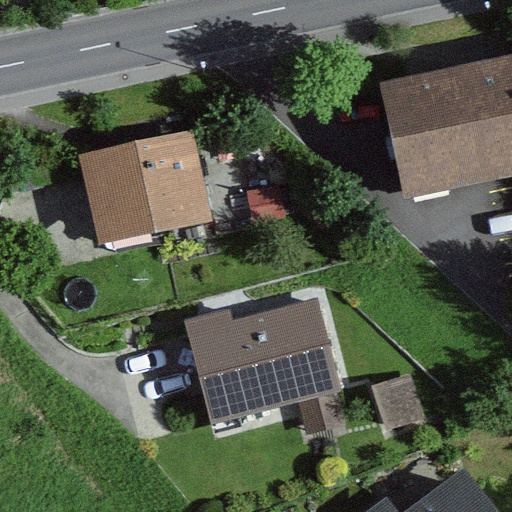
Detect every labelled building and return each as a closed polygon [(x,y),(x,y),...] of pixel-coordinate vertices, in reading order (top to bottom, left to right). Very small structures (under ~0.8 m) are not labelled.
[(511,67),(387,95),(408,191),(511,168),(511,67)] [(174,245),(204,238),(181,138),(90,158),(106,233),(168,220),(174,245)] [(1,166),(6,191),(55,181),(49,155),(1,166)] [(340,425),(330,391),(337,389),(315,303),(191,336),(204,382),(218,379),(229,418),(301,399),(310,433),(340,425)] [(378,388),(391,427),(420,417),(407,378),(378,388)] [(481,511),(463,487),(429,511),(481,511)]
